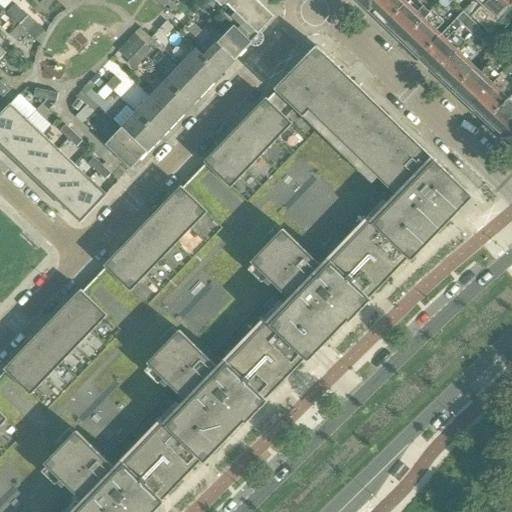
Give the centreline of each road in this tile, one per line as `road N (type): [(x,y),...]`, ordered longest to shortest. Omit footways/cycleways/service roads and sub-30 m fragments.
road 1 (secondary): [(511,258),(244,511)]
road 2 (residential): [(80,257),(314,12)]
road 3 (residential): [(314,12),(511,190)]
road 4 (secondary): [(332,511),(511,335)]
